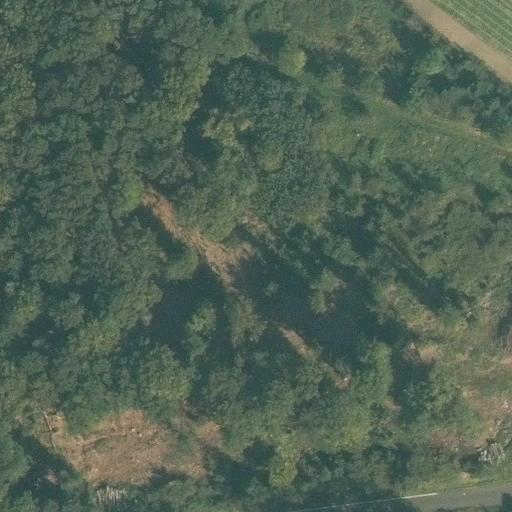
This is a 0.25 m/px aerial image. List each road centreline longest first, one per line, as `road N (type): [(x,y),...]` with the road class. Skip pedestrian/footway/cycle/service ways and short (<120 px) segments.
road 1 (track): [(511,150),(208,56),(133,0)]
road 2 (tertiary): [(511,495),(379,511)]
